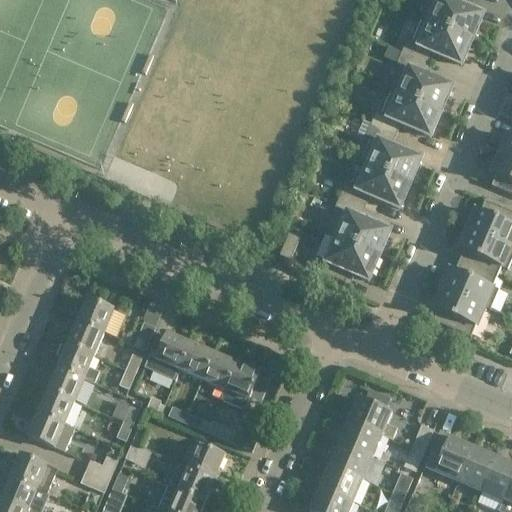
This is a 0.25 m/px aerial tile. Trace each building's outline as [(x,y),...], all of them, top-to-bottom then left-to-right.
[(438,0),(429,22),(429,23),(472,41),(483,16),(451,3),(452,0),(438,0)] [(472,41),(429,23),(429,22),(423,19),(411,45),(406,42),(401,54),(425,64),(430,53),(461,67),(472,41)] [(402,67),(391,92),(441,113),(452,88),(420,75),(425,64),(401,54),(396,64),(402,67)] [(375,114),(370,125),(394,136),(399,125),(430,139),(441,113),(391,92),(381,117),(375,114)] [(367,168),(367,167),(410,185),(421,160),(390,146),(394,136),(370,125),(366,137),(371,139),(360,165),(367,168)] [(506,145),(501,156),(511,160),(511,140),(509,147),(506,145)] [(500,168),(491,188),(511,196),(511,160),(501,156),(496,167),(500,168)] [(367,167),(367,168),(356,192),(344,187),(339,198),(363,208),(368,197),(399,211),(410,185),(367,167)] [(347,214),(336,239),(379,257),(390,232),(359,218),(363,208),(339,198),(335,209),(347,214)] [(509,249),(509,248),(511,241),(511,213),(485,202),(477,222),(473,221),(469,232),(509,249)] [(459,263),(496,279),(500,269),(507,272),(511,260),(511,249),(509,248),(509,249),(469,232),(464,243),(467,244),(459,263)] [(289,235),(279,257),(290,262),(300,240),(289,235)] [(349,274),(368,283),(379,257),(336,239),(321,275),(344,285),(349,274)] [(443,291),(483,308),(483,309),(490,312),(499,291),(492,289),(496,279),(459,263),(451,282),(448,280),(443,291)] [(483,309),(483,308),(443,291),(438,302),(442,303),(433,323),(470,339),(483,309)] [(104,336),(114,312),(87,301),(77,324),(104,336)] [(104,336),(77,324),(67,347),(94,358),(104,336)] [(155,330),(144,325),(134,348),(145,353),(155,330)] [(180,372),(191,346),(168,335),(161,350),(154,347),(144,369),(175,383),(180,372)] [(98,373),(89,369),(94,358),(67,347),(67,348),(61,345),(56,357),(62,359),(57,370),(84,381),(93,385),(98,373)] [(214,355),(191,346),(180,372),(202,382),(214,355)] [(221,401),(236,365),(214,355),(202,382),(216,388),(212,397),(221,401)] [(141,360),(132,356),(125,372),(134,376),(141,360)] [(221,401),(221,402),(244,412),(260,375),(236,365),(221,401)] [(57,370),(48,392),(74,404),(84,381),(57,370)] [(118,388),(128,392),(134,376),(125,372),(118,388)] [(74,404),(48,392),(38,415),(65,427),(65,426),(74,404)] [(143,416),(153,420),(160,403),(151,399),(143,416)] [(392,414),(358,400),(348,423),(382,437),(382,438),(392,442),(397,431),(387,426),(392,414)] [(173,408),(168,418),(184,425),(188,415),(173,408)] [(138,412),(129,409),(122,424),(132,428),(138,412)] [(65,454),(75,431),(65,426),(65,427),(38,415),(28,438),(65,454)] [(184,425),(200,432),(204,422),(188,415),(184,425)] [(212,423),(211,425),(207,435),(230,445),(235,433),(212,423)] [(372,460),(382,438),(382,437),(348,423),(339,445),(372,460)] [(115,440),(125,444),(132,428),(122,424),(115,440)] [(421,427),(409,457),(420,462),(433,432),(421,427)] [(147,433),(138,429),(131,445),(141,449),(147,433)] [(458,483),(473,449),(450,439),(442,456),(431,451),(424,468),(458,483)] [(124,461),(134,465),(141,449),(131,445),(124,461)] [(339,445),(329,468),(363,482),(372,460),(339,445)] [(214,481),(224,458),(198,446),(188,469),(214,481)] [(481,493),(495,459),(473,449),(458,483),(481,493)] [(57,473),(20,457),(10,480),(37,491),(37,492),(47,496),(57,473)] [(420,462),(409,457),(403,469),(415,474),(420,462)] [(101,468),(89,462),(84,474),(108,484),(117,463),(105,459),(101,468)] [(503,502),(511,481),(511,465),(495,459),(481,493),(503,502)] [(214,481),(188,469),(178,465),(168,488),(205,504),(214,481)] [(329,468),(319,490),(353,505),(363,482),(329,468)] [(79,486),(103,496),(108,484),(84,474),(79,486)] [(118,475),(112,491),(121,495),(128,479),(118,475)] [(403,500),(411,481),(400,476),(392,495),(403,500)] [(10,480),(0,503),(21,511),(42,511),(49,497),(47,496),(37,492),(37,491),(10,480)] [(511,511),(511,481),(503,502),(498,511),(511,511)] [(168,488),(158,511),(161,511),(201,511),(205,504),(168,488)] [(309,511),(350,511),(353,505),(319,490),(309,511)] [(392,495),(384,511),(397,511),(403,500),(392,495)] [(404,511),(417,511),(423,500),(412,495),(404,511)] [(21,511),(0,503),(0,511),(21,511)]
